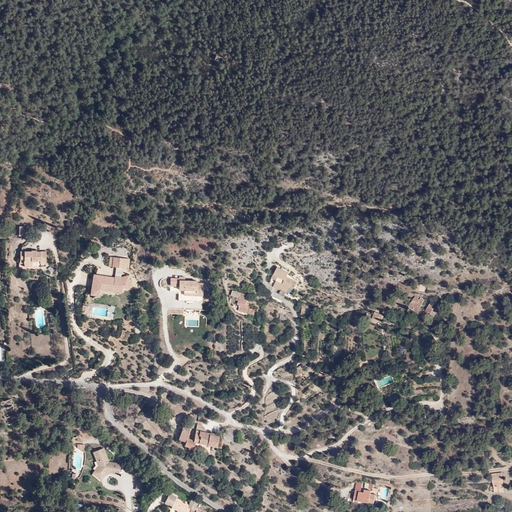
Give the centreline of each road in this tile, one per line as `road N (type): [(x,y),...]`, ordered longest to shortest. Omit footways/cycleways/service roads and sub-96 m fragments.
road 1 (unclassified): [(227,511),(186,489),(108,415),(104,392),(0,378)]
road 2 (track): [(306,457),(382,476),(511,468)]
